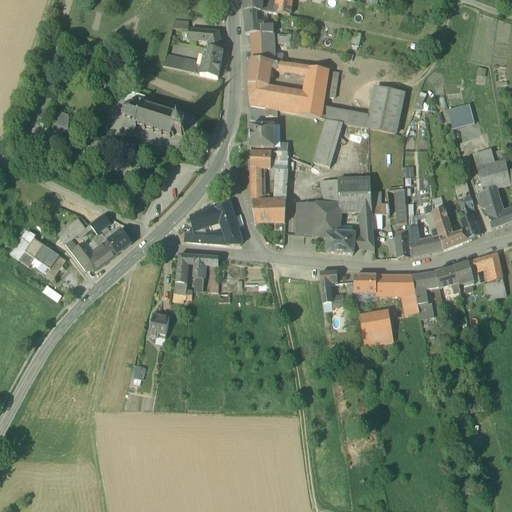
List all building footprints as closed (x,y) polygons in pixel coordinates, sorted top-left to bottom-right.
[(262,0),(244,0),(244,12),(256,13),(274,14),(275,7),(275,6),(262,5),(262,0)] [(291,7),(279,5),(278,8),(278,15),(290,17),(291,7)] [(256,13),(244,12),(245,35),(250,35),(263,35),(263,27),(263,23),(256,23),(256,13)] [(188,23),(173,21),(172,28),(187,30),(188,23)] [(278,36),(278,27),(263,27),(263,35),(264,36),(274,36),(278,36)] [(218,33),(188,30),(187,30),(185,40),(210,42),(209,50),(223,52),(223,51),(218,33)] [(264,36),(263,35),(250,35),(251,52),(274,55),(274,36),(264,36)] [(292,37),(280,36),(280,45),(292,46),(292,37)] [(223,52),(209,50),(208,57),(222,60),(223,52)] [(274,55),(251,52),(252,60),(272,64),(274,64),(274,55)] [(203,64),(165,56),(162,68),(191,74),(193,65),(202,67),(203,64)] [(208,57),(204,56),(203,64),(202,67),(200,76),(218,80),(222,60),(208,57)] [(272,64),(252,60),(248,84),(268,86),(270,71),(272,64)] [(274,64),(272,64),(270,71),(307,77),(308,69),(274,64)] [(202,67),(193,65),(191,74),(200,76),(202,67)] [(307,77),(304,96),(301,117),(320,120),(322,108),(324,99),(328,73),(308,69),(307,77)] [(338,74),(328,73),(324,99),(334,100),(338,74)] [(268,86),(248,84),(249,107),(265,110),(277,112),(284,113),(301,117),(304,96),(267,89),(268,86)] [(369,118),(367,130),(368,130),(368,129),(396,134),(404,96),(375,90),(369,118)] [(146,98),(134,94),(131,103),(130,104),(130,106),(126,107),(124,106),(123,107),(125,109),(124,113),(121,113),(121,114),(124,114),(126,118),(125,120),(126,121),(124,128),(134,132),(136,128),(137,126),(144,129),(143,131),(144,131),(145,129),(152,131),(152,133),(153,134),(154,132),(161,134),(160,136),(162,137),(162,135),(170,137),(169,139),(170,140),(171,138),(172,136),(174,137),(175,135),(173,135),(173,133),(175,134),(176,133),(181,135),(181,137),(182,137),(183,135),(184,136),(184,135),(185,136),(186,134),(185,133),(186,128),(188,128),(188,126),(187,126),(187,125),(187,124),(185,123),(184,121),(182,120),(180,121),(180,120),(181,119),(179,118),(178,117),(179,115),(177,115),(177,117),(169,115),(170,113),(169,112),(168,114),(161,112),(161,110),(160,109),(159,111),(152,109),(153,107),(144,104),(146,98)] [(468,107),(448,112),(453,131),(470,127),(468,119),(470,118),(468,107)] [(369,118),(322,108),(320,120),(367,130),(369,118)] [(277,112),(265,110),(265,119),(277,118),(277,112)] [(69,118),(58,113),(53,126),(68,132),(68,118),(69,118)] [(274,127),(250,128),(250,135),(250,142),(250,149),(274,149),(274,127)] [(324,127),(313,164),(326,167),(337,131),(324,127)] [(288,146),(279,145),(278,153),(287,154),(288,146)] [(491,152),(473,156),(477,170),(494,165),(491,155),(492,155),(491,152)] [(270,153),(250,153),(251,169),(261,170),(269,170),(270,153)] [(287,154),(278,153),(278,154),(270,153),(269,170),(274,171),(288,171),(289,159),(290,159),(290,154),(287,154)] [(492,155),(491,155),(494,165),(506,162),(504,153),(492,155)] [(494,165),(477,170),(484,194),(492,192),(511,188),(508,177),(506,162),(494,165)] [(261,170),(251,169),(251,177),(259,178),(261,180),(261,170)] [(288,171),(274,171),(273,188),(275,188),(275,203),(286,202),(288,171)] [(259,178),(251,177),(252,203),(262,203),(261,180),(259,178)] [(372,206),(370,181),(337,182),(338,183),(338,195),(340,213),(361,213),(372,213),(372,206)] [(323,195),(338,195),(338,183),(320,184),(321,190),(323,195)] [(462,193),(457,195),(458,202),(467,200),(465,192),(462,193)] [(484,194),(483,194),(476,197),(480,208),(484,212),(485,211),(497,206),(496,203),(492,192),(484,194)] [(406,226),(404,193),(394,194),(396,226),(406,226)] [(338,195),(323,195),(323,205),(315,204),(311,236),(327,237),(327,236),(337,237),(337,235),(337,232),(340,213),(338,195)] [(467,200),(458,202),(464,220),(471,217),(469,210),(474,208),(471,199),(467,200)] [(275,203),(272,203),(264,203),(262,203),(252,203),(252,204),(255,225),(266,243),(283,246),(286,202),(275,203)] [(315,204),(297,203),(295,235),(311,236),(315,204)] [(442,204),(433,207),(433,213),(433,215),(444,212),(442,204)] [(229,205),(215,210),(220,223),(224,235),(224,238),(239,233),(229,205)] [(497,206),(485,211),(492,232),(506,227),(502,215),(499,205),(497,206)] [(388,206),(372,206),(372,213),(372,218),(382,218),(389,218),(388,206)] [(215,210),(190,218),(192,228),(199,229),(220,223),(215,210)] [(511,211),(502,215),(506,227),(511,224),(511,211)] [(444,212),(433,215),(437,229),(440,238),(444,252),(457,247),(453,238),(448,225),(447,222),(444,212)] [(372,213),(361,213),(362,246),(363,249),(365,252),(364,260),(373,261),(374,248),(373,231),(372,218),(372,213)] [(89,226),(97,236),(110,226),(102,216),(89,226)] [(471,217),(464,220),(460,221),(465,233),(468,243),(479,238),(471,217)] [(382,218),(372,218),(373,231),(382,231),(382,218)] [(71,240),(84,230),(77,220),(58,234),(72,255),(78,251),(71,240)] [(411,230),(408,230),(409,245),(417,243),(415,229),(411,230)] [(121,231),(107,242),(117,255),(131,244),(121,231)] [(199,235),(193,235),(186,235),(185,242),(203,244),(241,245),(242,243),(239,233),(224,238),(224,235),(213,235),(213,236),(199,235)] [(465,233),(453,238),(457,247),(469,243),(468,243),(465,233)] [(339,235),(337,235),(337,237),(327,236),(327,237),(326,253),(352,255),(353,255),(354,246),(355,236),(339,235)] [(407,238),(394,239),(397,261),(410,260),(407,238)] [(436,239),(433,239),(437,254),(444,252),(440,238),(436,239)] [(433,239),(426,241),(430,256),(437,254),(433,239)] [(33,240),(19,262),(28,268),(34,260),(43,247),(33,240)] [(417,243),(409,245),(411,260),(430,256),(426,241),(417,243)] [(107,242),(92,253),(102,267),(117,255),(107,242)] [(92,253),(85,245),(78,251),(91,268),(94,273),(102,267),(92,253)] [(362,246),(354,246),(353,255),(352,255),(352,259),(364,260),(365,252),(363,249),(362,246)] [(66,262),(43,247),(34,260),(49,270),(47,274),(54,279),(66,262)] [(91,268),(78,251),(72,255),(85,272),(91,268)] [(195,257),(179,255),(176,276),(176,281),(184,282),(185,282),(187,265),(194,265),(195,257)] [(497,256),(478,262),(480,270),(487,268),(491,284),(484,287),(487,300),(495,298),(496,301),(506,298),(497,256)] [(205,258),(195,257),(194,265),(193,279),(194,280),(203,280),(204,266),(205,258)] [(478,262),(469,265),(471,273),(480,270),(478,262)] [(469,265),(454,269),(458,285),(458,286),(463,285),(473,282),(471,273),(469,265)] [(454,269),(435,274),(439,290),(452,287),(458,285),(454,269)] [(349,272),(343,273),(344,283),(346,282),(347,296),(331,299),(331,304),(355,300),(353,293),(354,293),(354,277),(349,277),(349,272)] [(336,273),(320,274),(320,283),(319,283),(323,306),(331,304),(331,299),(330,286),(337,285),(337,283),(336,273)] [(435,274),(427,276),(429,291),(439,290),(435,274)] [(427,276),(412,278),(415,297),(416,302),(426,300),(425,294),(426,294),(426,292),(429,291),(427,276)] [(376,277),(354,277),(354,293),(354,295),(376,296),(376,277)] [(386,278),(376,277),(376,296),(385,295),(386,278)] [(412,278),(386,278),(385,295),(385,297),(415,297),(412,278)] [(203,280),(194,280),(194,289),(203,289),(218,290),(218,281),(203,280)] [(184,282),(176,281),(173,299),(191,301),(192,293),(188,292),(188,296),(184,296),(184,282)] [(53,290),(48,296),(58,303),(63,297),(53,290)] [(229,296),(218,296),(218,304),(229,303),(229,296)] [(361,297),(355,297),(358,312),(368,309),(366,302),(364,303),(363,299),(361,297)] [(427,305),(417,307),(420,321),(433,319),(431,306),(428,307),(427,305)] [(169,318),(153,315),(151,324),(150,324),(150,326),(148,337),(165,340),(169,318)] [(389,315),(360,319),(362,336),(391,331),(389,315)] [(391,331),(362,336),(364,348),(393,343),(391,331)] [(372,348),(364,348),(366,361),(373,360),(372,348)] [(162,364),(161,376),(169,377),(170,365),(162,364)] [(132,379),(135,380),(134,385),(142,387),(147,369),(136,366),(132,379)]
